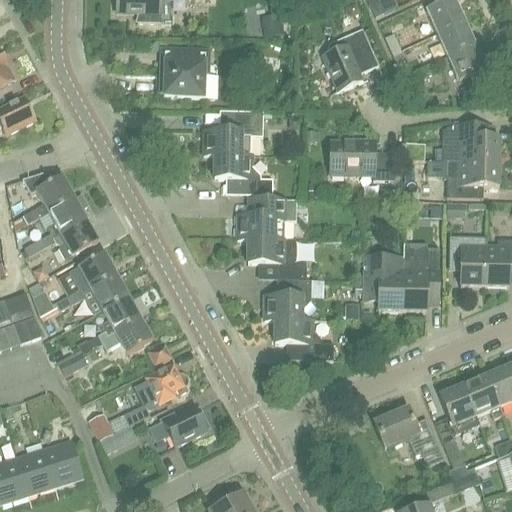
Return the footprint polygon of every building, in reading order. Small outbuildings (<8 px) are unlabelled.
[(115,0),(115,15),(137,16),(137,25),(136,24),(136,26),(161,26),(161,25),(172,25),(172,1),(177,0),(191,0),(192,1),(210,1),(210,0),(115,0)] [(375,19),(383,16),(375,0),(365,0),(367,4),(368,4),(375,19)] [(425,12),(436,36),(463,24),(452,0),(425,12)] [(357,4),(347,9),(350,17),(355,18),(362,15),(357,4)] [(282,37),(280,19),(262,22),(265,40),(282,37)] [(474,48),(463,24),(436,36),(447,61),(474,48)] [(337,96),(362,85),(358,77),(377,69),(361,33),(328,47),(325,58),(321,59),(337,96)] [(384,41),(391,57),(400,53),(393,37),(384,41)] [(485,73),(474,48),(447,61),(458,85),(485,73)] [(162,100),(202,101),(203,69),(207,65),(207,53),(179,52),(178,65),(163,64),(162,100)] [(397,83),(410,77),(409,74),(406,64),(400,53),(391,57),(395,66),(390,69),(397,83)] [(1,61),(0,61),(0,90),(13,83),(1,61)] [(417,94),(410,77),(397,83),(404,100),(417,94)] [(460,91),(465,104),(486,95),(481,82),(460,91)] [(33,124),(21,101),(0,111),(0,129),(0,130),(5,138),(33,124)] [(213,158),(249,159),(250,140),(261,139),(262,115),(235,114),(234,134),(203,134),(202,158),(213,158)] [(446,164),(499,166),(499,141),(489,141),(489,130),(451,128),(442,133),(441,147),(441,164),(446,164)] [(374,155),(374,144),(357,144),(357,146),(330,146),(329,178),(372,179),(372,184),(392,184),(392,156),(374,155)] [(420,146),(404,146),(404,163),(420,163),(420,146)] [(213,158),(213,182),(250,182),(250,199),(271,199),(271,183),(259,182),(259,178),(251,169),(251,159),(249,159),(213,158)] [(498,190),(499,166),(446,164),(446,201),(482,202),(482,189),(498,190)] [(73,201),(60,179),(35,194),(42,207),(32,213),(37,221),(47,215),(73,201)] [(403,204),(417,205),(417,196),(404,195),(403,204)] [(89,221),(84,211),(89,208),(83,196),(73,201),(47,215),(54,228),(47,231),(50,237),(52,241),(59,237),(85,223),(89,221)] [(283,242),(283,225),(294,224),(296,204),(249,202),(248,218),(237,218),(237,243),(247,243),(247,242),(280,243),(280,241),(283,242)] [(37,221),(32,213),(22,218),(27,227),(37,221)] [(97,245),(85,223),(59,237),(52,241),(54,245),(55,248),(59,249),(58,253),(64,263),(97,245)] [(36,244),(41,252),(54,245),(52,241),(50,237),(36,244)] [(483,290),(484,248),(485,240),(448,240),(448,274),(459,274),(459,290),(483,290)] [(247,243),(247,266),(276,267),(276,284),(289,284),(305,284),(305,283),(305,267),(294,266),(294,243),(283,242),(280,241),(280,243),(247,243)] [(508,263),(511,263),(511,242),(498,242),(498,249),(484,248),(483,290),(508,291),(508,263)] [(27,260),(41,252),(36,244),(23,251),(27,260)] [(426,251),(426,262),(403,262),(402,273),(401,315),(425,315),(426,291),(438,291),(438,251),(426,251)] [(115,278),(103,256),(77,270),(69,276),(78,293),(80,292),(83,297),(90,293),(89,292),(115,278)] [(401,315),(402,273),(403,262),(403,260),(366,259),(365,278),(361,278),(361,304),(377,304),(377,314),(401,315)] [(327,264),(314,264),(314,297),(327,297),(327,264)] [(101,314),(127,300),(115,278),(89,292),(90,293),(101,314)] [(289,298),(264,298),(263,323),(274,323),(274,322),(303,322),(303,312),(309,304),(310,283),(305,283),(305,284),(289,284),(289,298)] [(80,292),(78,293),(69,298),(73,306),(84,300),(83,297),(80,292)] [(25,295),(13,299),(21,321),(32,317),(25,295)] [(44,295),(33,302),(39,319),(53,311),(44,295)] [(73,306),(69,298),(56,305),(60,313),(73,306)] [(10,325),(21,321),(13,299),(3,303),(10,325)] [(127,300),(101,314),(107,324),(97,330),(100,337),(103,335),(105,340),(139,321),(127,300)] [(0,328),(10,325),(3,303),(0,303),(0,328)] [(360,322),(360,307),(345,307),(345,322),(360,322)] [(53,311),(39,319),(42,324),(60,314),(57,309),(53,311)] [(23,323),(30,343),(40,340),(33,320),(23,323)] [(90,342),(95,351),(101,347),(105,354),(119,346),(125,357),(151,343),(139,321),(105,340),(103,335),(100,337),(90,342)] [(312,322),(303,322),(274,322),(274,323),(274,346),(307,347),(306,363),(332,364),(332,347),(321,347),(320,343),(312,334),(312,322)] [(30,343),(23,323),(12,327),(20,347),(30,343)] [(12,327),(3,330),(10,350),(20,347),(12,327)] [(0,353),(10,350),(3,330),(0,331),(0,353)] [(82,358),(95,351),(90,342),(77,349),(82,358)] [(154,370),(171,361),(164,347),(147,355),(154,370)] [(65,378),(84,368),(78,357),(59,367),(65,378)] [(141,408),(124,417),(129,429),(149,419),(147,414),(159,408),(158,406),(185,393),(184,392),(188,383),(185,378),(182,376),(177,377),(172,368),(146,381),(147,383),(133,391),(141,408)] [(498,410),(499,409),(511,403),(511,375),(509,369),(485,379),(498,410)] [(503,418),(499,409),(498,410),(485,379),(462,389),(475,419),(489,413),(493,422),(503,418)] [(475,419),(462,389),(438,398),(451,429),(455,437),(464,432),(461,425),(475,419)] [(12,421),(9,410),(2,413),(5,423),(12,421)] [(159,426),(148,431),(155,445),(169,438),(175,450),(205,435),(205,434),(210,431),(200,410),(194,413),(193,411),(174,420),(172,417),(161,423),(160,421),(158,423),(159,426)] [(384,451),(407,441),(417,437),(413,427),(407,412),(373,426),(384,451)] [(417,437),(407,441),(409,444),(414,459),(420,456),(426,470),(442,463),(436,450),(425,421),(413,427),(417,437)] [(107,458),(119,452),(112,438),(100,444),(107,458)] [(442,446),(453,473),(464,469),(453,442),(442,446)] [(499,461),(511,455),(511,442),(494,449),(498,460),(499,461)] [(42,454),(54,490),(81,482),(70,445),(42,454)] [(15,462),(26,499),(54,490),(42,454),(15,462)] [(0,506),(26,499),(15,462),(0,466),(0,506)] [(473,470),(474,475),(477,482),(491,477),(486,465),(473,470)] [(477,482),(474,475),(448,486),(452,498),(478,486),(477,482)] [(213,511),(250,511),(241,496),(213,511)]
